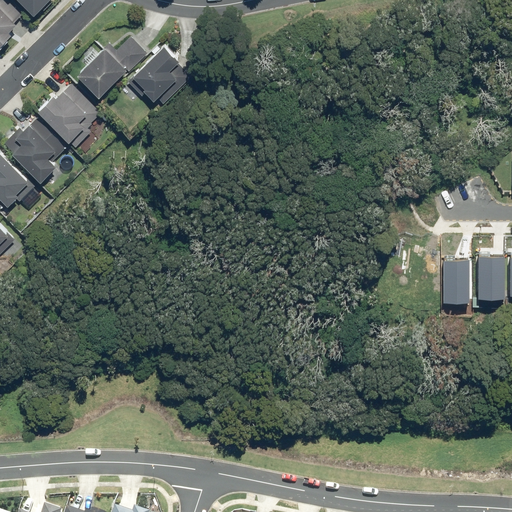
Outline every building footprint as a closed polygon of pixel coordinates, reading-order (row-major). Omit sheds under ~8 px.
[(19,22),(16,19),(24,12),(12,0),(0,0),(0,45),(14,32),(11,29),(19,22)] [(23,0),(38,15),(54,0),(23,0)] [(115,45),(107,37),(76,69),(100,92),(121,71),(124,74),(148,50),(129,31),(115,45)] [(146,89),(154,97),(178,72),(172,66),(182,56),(165,40),(127,78),(142,93),(146,89)] [(102,109),(68,77),(37,108),(68,138),(86,120),(82,117),(88,110),(94,117),(102,109)] [(70,145),(35,111),(6,141),(42,177),(57,161),(49,154),(56,147),(63,153),(70,145)] [(31,178),(0,147),(0,205),(5,200),(8,203),(19,192),(18,191),(31,178)] [(0,218),(0,239),(11,229),(0,218)] [(505,257),(479,257),(479,299),(505,299),(505,257)] [(469,260),(443,261),(444,303),(469,302),(469,260)]
